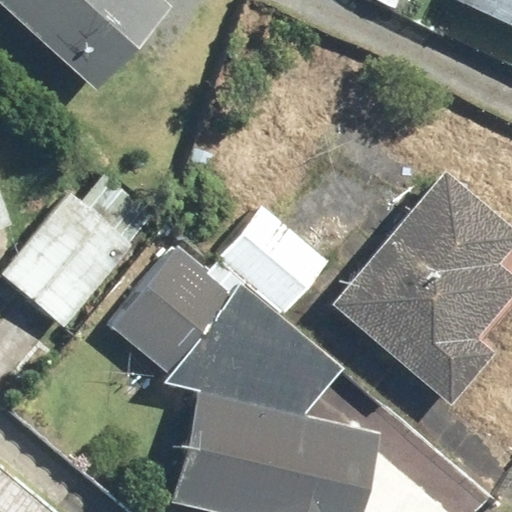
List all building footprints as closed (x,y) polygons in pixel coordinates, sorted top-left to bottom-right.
[(0,0),(93,85),(170,0),(0,0)] [(511,0),(485,0),(511,12),(511,0)] [(511,220),(451,166),(333,299),(449,401),(496,348),(474,329),(511,286),(511,264),(502,256),(511,245),(511,220)] [(260,192),(211,250),(282,309),(330,251),(260,192)] [(11,272),(65,314),(124,239),(70,197),(11,272)] [(109,322),(169,367),(230,287),(170,242),(109,322)] [(357,511),(375,420),(194,386),(173,501),(230,511),(357,511)] [(66,511),(0,450),(0,511),(66,511)]
